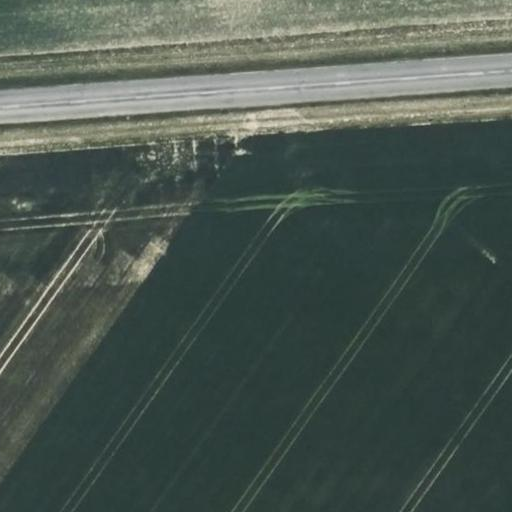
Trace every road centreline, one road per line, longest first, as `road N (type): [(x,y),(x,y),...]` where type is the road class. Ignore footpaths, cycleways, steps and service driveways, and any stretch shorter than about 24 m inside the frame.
road 1 (tertiary): [(0,106),(511,69)]
road 2 (track): [(0,139),(511,103)]
